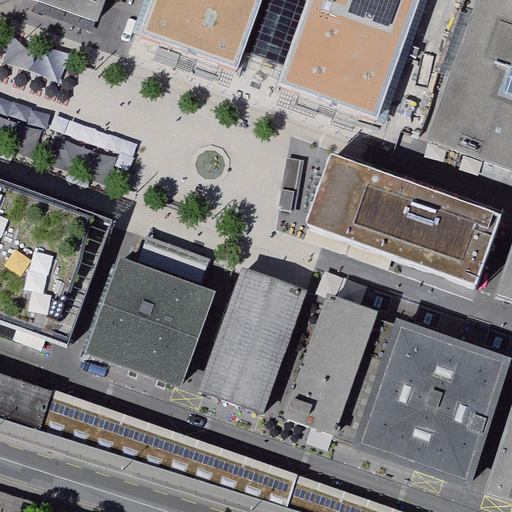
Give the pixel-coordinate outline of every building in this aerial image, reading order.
[(108,0),(43,0),(101,21),(108,0)] [(271,0),(154,0),(139,41),(243,78),(271,0)] [(271,0),(243,78),(281,92),(314,0),(271,0)] [(431,0),(314,0),(281,92),(385,129),(393,104),(431,0)] [(440,149),(511,174),(511,0),(492,0),(474,51),(448,125),(440,149)] [(9,39),(2,66),(60,80),(66,54),(9,39)] [(0,136),(32,150),(46,118),(0,98),(0,136)] [(70,127),(68,139),(104,146),(106,135),(70,127)] [(62,139),(55,159),(106,178),(113,158),(62,139)] [(304,161),(286,158),(277,210),(295,213),(304,161)] [(308,228),(476,287),(500,220),(332,160),(308,228)] [(0,185),(0,325),(57,346),(66,349),(112,226),(0,185)] [(511,251),(496,299),(511,303),(511,251)] [(216,291),(120,257),(102,305),(84,355),(181,389),(199,339),(216,291)] [(304,296),(241,273),(197,394),(231,406),(260,417),(304,296)] [(374,318),(325,301),(284,420),(333,437),(374,318)] [(467,487),(509,364),(397,326),(374,318),(333,437),(331,440),(355,448),(375,455),(451,481),(467,487)] [(0,420),(37,432),(51,395),(0,377),(0,420)] [(396,511),(51,395),(37,432),(297,511),(396,511)] [(511,410),(486,491),(511,499),(511,410)]
